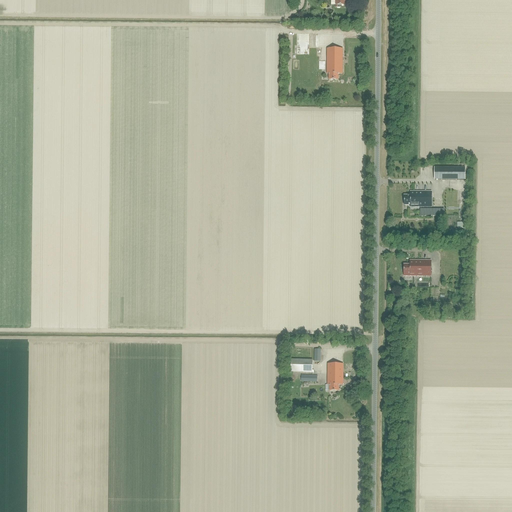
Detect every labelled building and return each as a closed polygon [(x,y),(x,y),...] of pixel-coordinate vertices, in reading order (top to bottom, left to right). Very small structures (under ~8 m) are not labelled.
[(342,74),(342,49),(327,49),(327,74),(329,74),(329,80),(338,80),(338,74),(342,74)] [(465,180),(465,168),(434,168),(434,180),(465,180)] [(431,207),(431,192),(410,192),(410,196),(404,196),(404,205),(410,205),(410,207),(431,207)] [(431,277),(431,261),(410,261),(410,265),(404,265),(404,277),(431,277)] [(312,373),(312,360),(291,359),(291,372),(312,373)] [(343,385),(343,364),(328,364),(328,385),(329,385),(329,391),(339,391),(339,385),(343,385)] [(317,382),(317,376),(313,375),(313,374),(310,374),(310,375),(301,375),(301,382),(317,382)]
